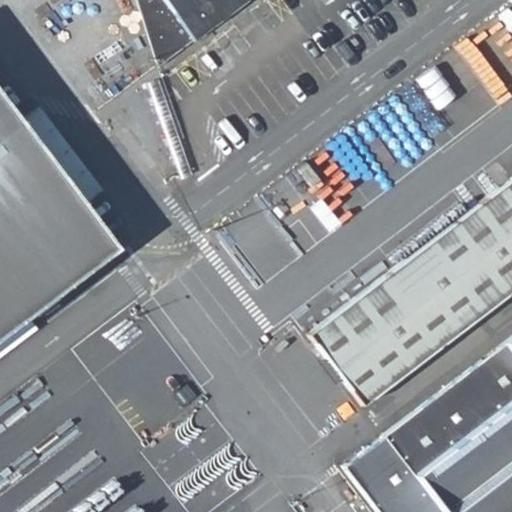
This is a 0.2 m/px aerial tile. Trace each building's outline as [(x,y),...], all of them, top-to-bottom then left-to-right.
[(134,0),(155,67),(242,0),(134,0)] [(0,114),(0,350),(114,262),(0,114)] [(511,172),(309,327),(363,402),(511,287),(511,172)] [(511,511),(511,333),(339,466),(374,511),(511,511)] [(211,402),(149,449),(196,511),(199,511),(260,466),(211,402)]
